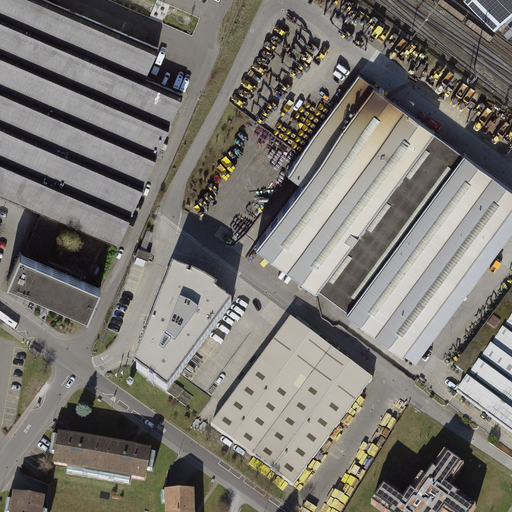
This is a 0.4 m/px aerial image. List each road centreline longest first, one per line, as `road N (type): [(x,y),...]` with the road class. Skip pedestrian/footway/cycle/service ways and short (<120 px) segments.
road 1 (residential): [(78,366),(279,511)]
road 2 (residential): [(78,366),(0,474)]
